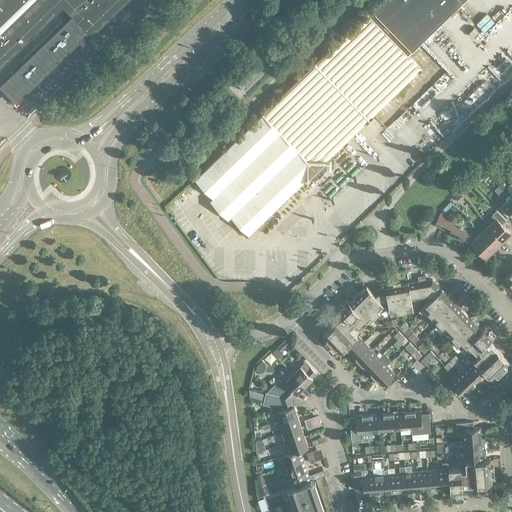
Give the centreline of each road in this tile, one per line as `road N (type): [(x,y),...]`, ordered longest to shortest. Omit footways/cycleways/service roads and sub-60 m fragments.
road 1 (residential): [(294,315),(342,266),(383,253),(442,250),(481,285)]
road 2 (secondary): [(130,124),(251,0)]
road 3 (secondary): [(233,0),(118,108)]
road 4 (residential): [(476,416),(419,395),(370,401),(339,375)]
road 5 (residential): [(341,511),(331,481),(333,442),(317,396),(339,375)]
